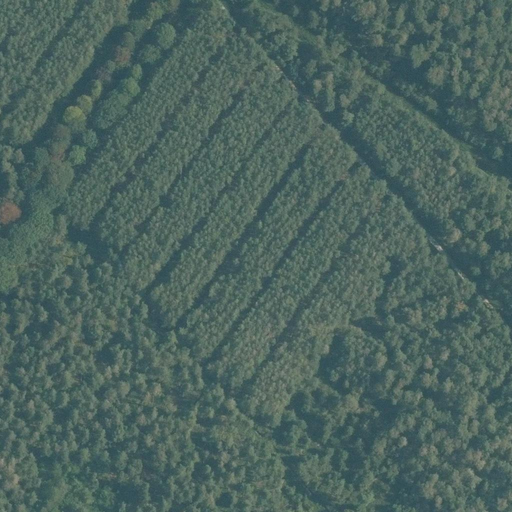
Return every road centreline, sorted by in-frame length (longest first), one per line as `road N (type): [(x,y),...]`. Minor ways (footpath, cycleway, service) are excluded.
road 1 (track): [(215,0),(511,333)]
road 2 (track): [(184,0),(0,239)]
